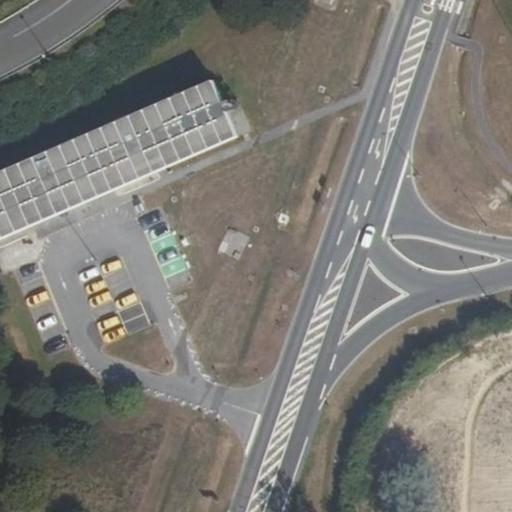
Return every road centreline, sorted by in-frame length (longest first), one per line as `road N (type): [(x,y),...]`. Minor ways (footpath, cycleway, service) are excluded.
road 1 (secondary): [(358,219),(431,0)]
road 2 (unknown): [(386,511),(407,450),(433,417),(466,384),(511,363)]
road 3 (secondary): [(307,374),(358,219)]
road 4 (residential): [(307,374),(373,322),(440,288)]
road 5 (residential): [(511,248),(358,219)]
road 6 (secondary): [(253,511),(307,374)]
